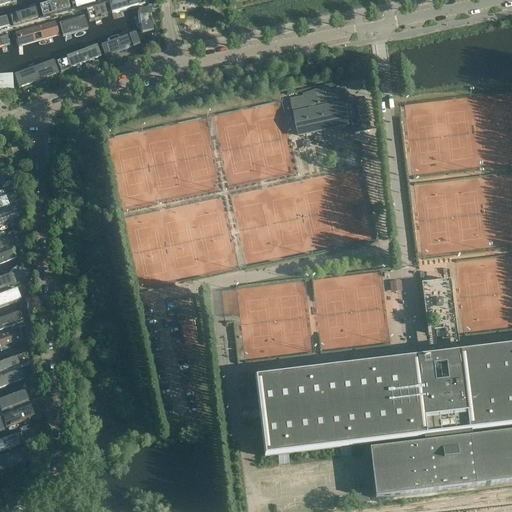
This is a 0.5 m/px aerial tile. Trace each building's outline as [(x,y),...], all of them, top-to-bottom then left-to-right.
[(71,9),(68,0),(66,0),(39,8),(42,18),(71,9)] [(147,5),(145,0),(118,0),(109,3),(112,14),(147,5)] [(105,5),(86,11),(89,23),(109,17),(105,5)] [(149,8),(139,9),(142,33),(152,32),(149,8)] [(38,19),(36,10),(10,17),(13,26),(38,19)] [(0,29),(10,26),(8,18),(0,20),(0,29)] [(88,32),(85,19),(58,27),(62,39),(88,32)] [(60,37),(56,22),(14,35),(19,49),(60,37)] [(147,44),(144,34),(102,47),(105,57),(147,44)] [(0,48),(11,45),(12,45),(12,44),(12,43),(13,42),(12,42),(12,38),(11,38),(11,37),(10,37),(9,36),(8,36),(0,38),(0,48)] [(104,58),(99,46),(59,62),(63,73),(104,58)] [(54,60),(14,76),(19,89),(59,74),(54,60)] [(13,76),(0,76),(0,90),(13,90),(13,76)] [(369,121),(366,105),(363,106),(362,101),(347,104),(344,90),(327,94),(326,91),(304,95),(305,99),(291,102),(298,136),(352,125),(355,135),(368,132),(366,121),(369,121)] [(7,195),(0,197),(0,208),(11,205),(7,195)] [(0,212),(0,226),(16,220),(12,208),(0,212)] [(0,249),(13,245),(10,236),(0,239),(0,249)] [(0,254),(0,264),(17,258),(14,249),(0,254)] [(0,278),(0,289),(16,284),(12,274),(0,278)] [(391,294),(402,293),(401,283),(390,284),(391,294)] [(454,309),(451,286),(446,287),(427,290),(427,289),(422,290),(424,313),(425,312),(425,311),(453,308),(453,309),(454,309)] [(0,306),(21,299),(18,290),(0,296),(0,306)] [(196,319),(194,307),(176,311),(178,323),(196,319)] [(0,331),(27,322),(23,312),(0,320),(0,331)] [(26,342),(21,329),(0,335),(0,345),(2,351),(26,342)] [(511,427),(511,348),(432,358),(255,380),(265,458),(424,439),(424,445),(471,439),(471,433),(511,427)] [(0,372),(21,365),(18,356),(0,362),(0,372)] [(26,380),(22,369),(0,376),(0,388),(0,390),(26,380)] [(31,403),(26,390),(0,399),(0,407),(2,414),(31,403)] [(3,418),(6,427),(35,416),(32,407),(3,418)] [(0,441),(0,454),(25,445),(20,434),(0,441)] [(511,483),(511,434),(471,439),(424,445),(369,451),(375,500),(511,483)] [(0,459),(0,475),(1,476),(31,464),(25,450),(0,459)]
